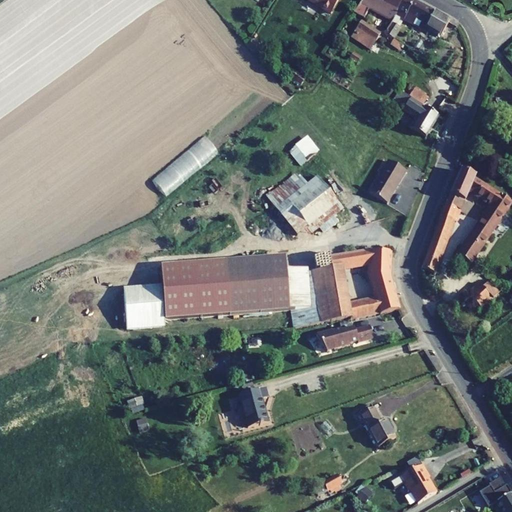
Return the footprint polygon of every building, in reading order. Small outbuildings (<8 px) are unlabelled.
[(315,0),(335,12),(342,0),(315,0)] [(378,0),(365,0),(362,6),(370,12),(375,5),(378,0)] [(378,0),(375,5),(387,13),(385,16),(392,21),(398,12),(404,0),(378,0)] [(417,1),(415,0),(404,0),(398,12),(407,17),(417,1)] [(451,19),(417,1),(407,17),(409,18),(407,20),(410,21),(411,20),(433,32),(434,30),(443,35),(452,20),(451,19)] [(395,34),(400,25),(394,21),(388,30),(392,32),(395,34)] [(377,42),(381,35),(363,23),(357,33),(373,44),(375,41),(377,42)] [(386,48),(393,36),(391,35),(392,32),(388,30),(387,29),(383,36),(379,43),(386,48)] [(406,98),(423,109),(429,100),(411,89),(406,98)] [(423,109),(406,98),(400,107),(420,120),(413,130),(427,139),(440,120),(423,109)] [(204,138),(155,181),(167,195),(217,152),(204,138)] [(316,151),(307,139),(298,146),(306,158),(316,151)] [(391,163),(372,195),(390,207),(411,175),(391,163)] [(304,182),(292,168),(260,194),(272,208),(304,182)] [(461,172),(450,196),(464,202),(468,192),(491,207),(458,257),(470,265),(511,203),(474,179),(475,178),(461,172)] [(313,175),(304,182),(272,208),(299,242),(340,209),(313,175)] [(450,196),(446,205),(460,211),(464,202),(450,196)] [(460,211),(446,205),(444,204),(422,270),(434,274),(453,221),(455,223),(460,211)] [(370,265),(369,277),(389,277),(390,253),(370,252),(331,259),(331,270),(321,272),(323,283),(344,279),(342,269),(370,265)] [(292,312),(295,329),(321,324),(317,299),(347,294),(344,279),(323,283),(321,272),(304,275),(304,270),(286,272),(285,259),(225,263),(228,317),(292,312)] [(228,317),(225,263),(160,268),(161,288),(162,296),(164,322),(228,317)] [(421,278),(431,280),(434,274),(422,270),(421,278)] [(374,294),(393,289),(389,277),(369,277),(374,294)] [(492,300),(499,294),(488,282),(482,288),(492,300)] [(466,295),(481,310),(492,300),(482,288),(478,284),(466,295)] [(161,288),(122,291),(123,299),(162,296),(161,288)] [(393,289),(374,294),(376,299),(348,304),(347,294),(317,299),(321,324),(350,319),(350,321),(379,314),(379,316),(399,311),(393,289)] [(123,299),(125,331),(164,328),(162,296),(123,299)] [(316,336),(326,352),(349,346),(349,345),(357,342),(357,344),(373,339),(370,327),(354,332),(353,330),(341,333),(341,331),(332,333),(332,332),(316,336)] [(231,342),(241,341),(240,333),(230,334),(231,342)] [(238,397),(247,430),(266,424),(260,401),(267,399),(264,389),(238,397)] [(126,402),(129,410),(143,405),(141,398),(126,402)] [(360,416),(378,449),(395,439),(385,421),(381,423),(370,406),(360,411),(362,415),(360,416)] [(422,466),(417,459),(409,464),(412,470),(413,471),(422,466)] [(429,479),(422,466),(413,471),(412,470),(390,483),(394,490),(403,484),(408,492),(409,491),(418,505),(436,494),(427,481),(429,479)] [(329,492),(331,494),(340,489),(338,486),(341,485),(336,476),(324,483),(329,492)] [(313,489),(318,498),(329,492),(324,483),(313,489)] [(511,511),(511,497),(506,487),(485,499),(485,500),(479,504),(481,507),(472,511),(482,511),(494,505),(499,511),(511,511)] [(357,497),(364,503),(370,495),(364,489),(357,497)]
